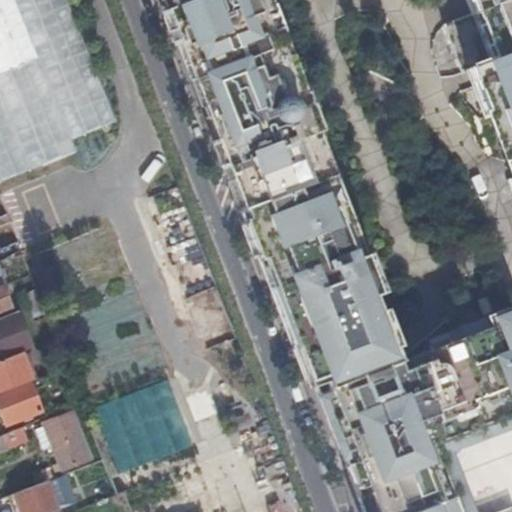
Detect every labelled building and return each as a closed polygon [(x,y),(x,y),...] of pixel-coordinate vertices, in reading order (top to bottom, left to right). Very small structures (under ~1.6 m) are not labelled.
[(0,0),(0,182),(75,153),(70,141),(115,123),(65,0),(0,0)] [(164,0),(318,398),(328,423),(340,454),(351,483),(361,509),(362,511),(454,511),(427,438),(495,411),(490,400),(511,392),(511,307),(483,319),(487,329),(395,364),(370,299),(377,296),(362,257),(355,260),(255,0),(164,0)] [(511,0),(507,0),(480,11),(440,26),(459,74),(467,71),(485,117),(492,114),(501,137),(511,164),(511,0)] [(475,0),(480,11),(507,0),(475,0)] [(142,195),(172,272),(183,267),(153,191),(142,195)] [(0,309),(9,306),(1,285),(0,285),(0,309)] [(25,296),(32,314),(43,310),(35,291),(25,296)] [(0,316),(0,360),(19,353),(34,347),(19,310),(0,316)] [(35,321),(45,317),(43,310),(32,314),(35,321)] [(0,360),(0,392),(29,381),(19,353),(0,360)] [(29,381),(0,392),(0,416),(4,426),(39,412),(31,390),(47,383),(44,375),(29,381)] [(511,511),(511,392),(490,400),(495,411),(427,438),(454,511),(511,511)] [(42,424),(43,425),(50,445),(60,471),(89,460),(71,412),(42,424)] [(50,445),(43,425),(36,428),(44,447),(50,445)] [(12,494),(19,511),(42,511),(33,486),(12,494)]
